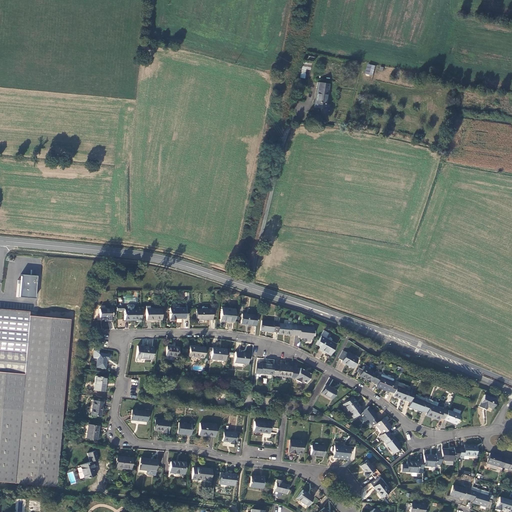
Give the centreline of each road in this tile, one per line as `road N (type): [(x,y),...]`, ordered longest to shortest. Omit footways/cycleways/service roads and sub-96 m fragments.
road 1 (secondary): [(0,241),(173,262),(394,337),(511,387)]
road 2 (residential): [(279,462),(135,444),(114,417),(127,334),(235,335),(327,369)]
road 3 (residential): [(327,369),(414,427),(440,435),(483,431)]
